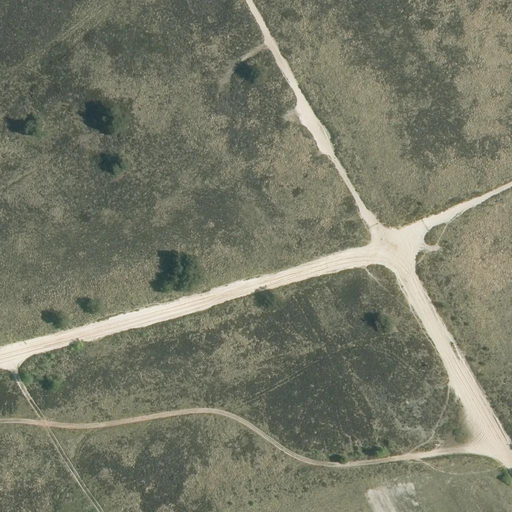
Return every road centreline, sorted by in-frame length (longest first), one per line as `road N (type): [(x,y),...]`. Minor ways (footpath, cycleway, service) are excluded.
road 1 (track): [(511,463),(247,0)]
road 2 (track): [(501,442),(324,465),(214,411),(100,426),(0,422)]
road 3 (track): [(0,358),(388,247)]
road 4 (track): [(511,184),(388,247)]
